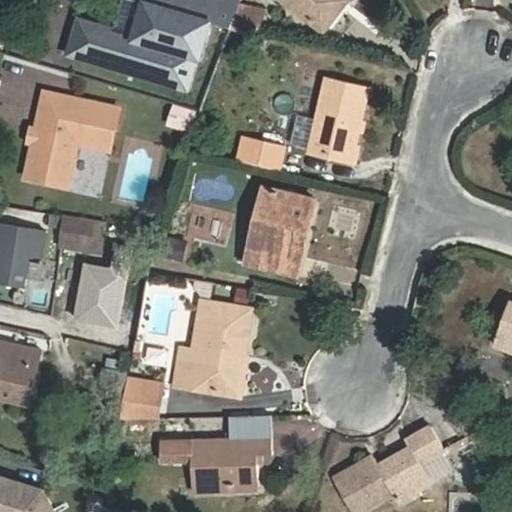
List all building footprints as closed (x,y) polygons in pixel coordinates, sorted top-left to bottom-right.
[(240,0),(121,0),(112,26),(79,18),(70,56),(191,90),(217,27),(231,27),(240,3),(240,0)] [(292,0),(330,28),(347,6),(337,0),(292,0)] [(231,27),(258,33),(264,9),(240,3),(231,27)] [(371,85),(329,75),(313,149),(359,160),(362,144),(358,143),(371,85)] [(121,105),(47,90),(40,129),(37,143),(32,175),(72,183),(80,141),(114,148),(121,105)] [(174,104),(168,126),(193,133),(200,111),(174,104)] [(292,147),(310,149),(314,117),(296,114),(292,147)] [(37,143),(40,129),(33,127),(30,142),(37,143)] [(285,146),(244,136),(238,160),(279,170),(285,146)] [(251,260),(292,270),(304,218),(312,219),(318,197),(266,186),(251,260)] [(65,221),(46,218),(45,228),(64,231),(62,241),(61,247),(101,254),(106,225),(66,218),(65,221)] [(304,218),(292,270),(301,272),(312,219),(304,218)] [(45,228),(43,239),(62,241),(64,231),(45,228)] [(195,348),(203,349),(211,300),(203,299),(195,348)] [(511,299),(497,341),(511,345),(511,299)] [(211,300),(203,349),(195,348),(184,346),(179,384),(235,393),(242,353),(246,353),(253,307),(211,300)] [(0,397),(30,404),(35,386),(40,368),(23,364),(27,347),(0,340),(0,379),(3,381),(0,393),(0,397)] [(242,353),(235,393),(243,394),(250,354),(246,353),(242,353)] [(145,381),(130,378),(126,400),(140,403),(145,381)] [(166,385),(145,381),(140,403),(126,400),(122,420),(159,419),(166,385)] [(228,418),(203,418),(203,437),(228,437),(228,418)] [(380,458),(340,481),(356,511),(367,511),(399,495),(404,504),(436,484),(426,466),(449,451),(436,427),(410,442),(415,451),(386,468),(380,458)] [(198,492),(241,490),(241,478),(264,477),(262,455),(278,453),(276,433),(243,433),(243,439),(195,440),(198,492)] [(0,511),(59,511),(48,491),(0,475),(0,511)] [(241,478),(241,490),(264,489),(264,477),(241,478)] [(511,511),(511,503),(502,511),(511,511)]
